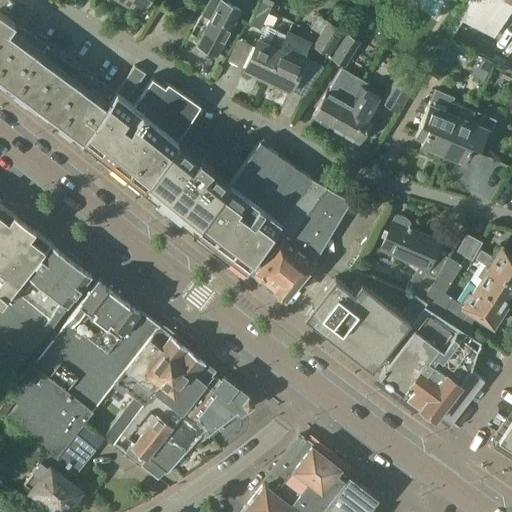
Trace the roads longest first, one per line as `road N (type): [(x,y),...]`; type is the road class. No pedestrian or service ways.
road 1 (residential): [(511,218),(421,194),(278,133),(52,0)]
road 2 (secondary): [(314,387),(0,136)]
road 3 (residential): [(314,387),(276,432),(152,511)]
road 4 (secondary): [(444,489),(314,387)]
road 5 (residential): [(444,489),(466,436),(511,365)]
